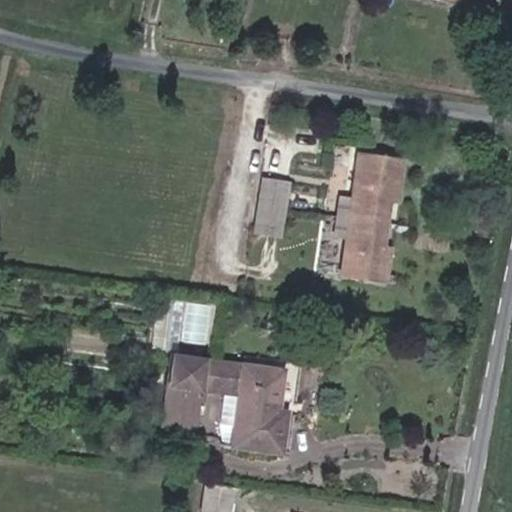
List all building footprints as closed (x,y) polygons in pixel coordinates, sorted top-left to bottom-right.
[(386,189),(390,155),(346,150),(339,209),(373,214),(374,214),(377,192),(381,188),(386,189)] [(289,182),(261,178),(254,233),(281,237),(289,182)] [(373,214),(339,209),(331,268),(374,274),(379,240),(374,239),(371,236),(373,217),(373,214)] [(186,435),(192,386),(228,391),(222,440),(272,447),(277,408),(267,407),(272,366),(164,352),(159,387),(160,388),(154,431),(186,435)] [(194,504),(224,508),(228,478),(198,474),(194,504)]
